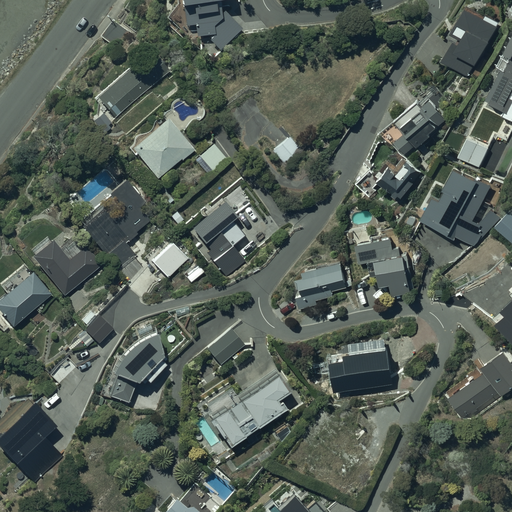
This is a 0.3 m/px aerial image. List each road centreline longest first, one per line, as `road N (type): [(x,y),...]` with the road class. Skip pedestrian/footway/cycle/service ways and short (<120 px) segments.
road 1 (residential): [(369,511),(441,355),(442,327),(416,311),(291,333),(273,329),(259,303),(266,277),(347,175),(383,93),(439,0)]
road 2 (tertiary): [(0,126),(93,0)]
road 3 (residential): [(384,0),(309,16),(280,15),(263,0)]
